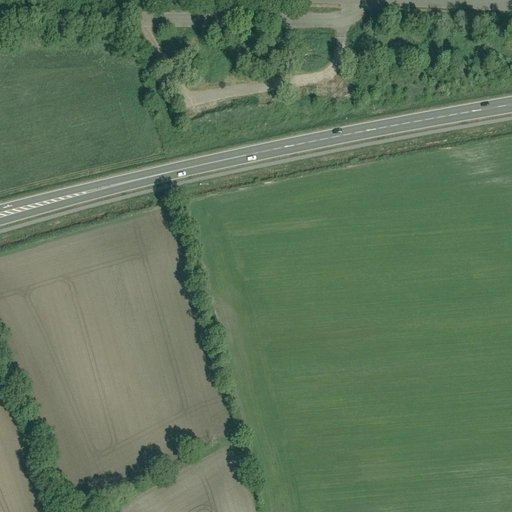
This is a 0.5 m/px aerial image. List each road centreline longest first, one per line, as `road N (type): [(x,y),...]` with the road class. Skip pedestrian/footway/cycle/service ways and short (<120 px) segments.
road 1 (primary): [(511,104),(205,164),(0,216)]
road 2 (unknown): [(138,21),(167,83),(186,92),(316,72),(340,24)]
road 3 (unclassified): [(511,6),(388,0)]
